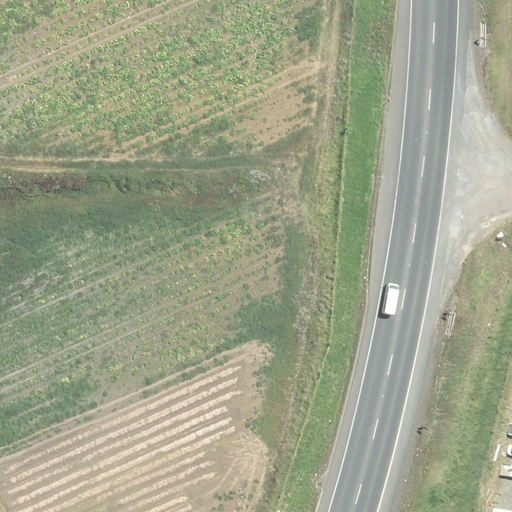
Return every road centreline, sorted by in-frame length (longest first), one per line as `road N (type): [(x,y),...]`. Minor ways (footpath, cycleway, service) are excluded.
road 1 (trunk): [(355,511),(406,303),(427,157),(437,0)]
road 2 (trunk): [(511,76),(475,95),(427,103),(380,96),(337,73),(304,39),(286,0)]
